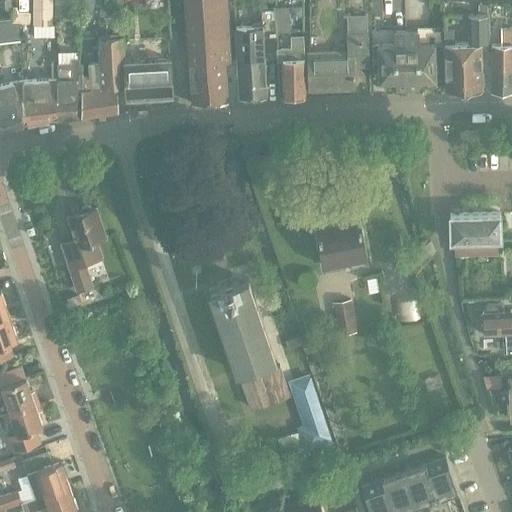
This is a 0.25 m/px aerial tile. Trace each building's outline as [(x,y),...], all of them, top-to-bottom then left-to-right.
[(33,0),(34,16),(52,16),(52,0),(33,0)] [(55,0),(56,20),(70,20),(70,0),(55,0)] [(125,0),(109,0),(110,16),(126,15),(125,0)] [(184,0),(192,103),(223,102),(228,102),(225,63),(232,62),(231,45),(231,41),(230,34),(229,13),(227,0),(184,0)] [(489,43),(489,15),(489,4),(469,3),(468,43),(454,43),(453,30),(444,30),(445,44),(446,91),(483,90),(482,43),(489,43)] [(236,27),(238,59),(265,58),(264,36),(277,36),(276,7),(260,7),(261,25),(236,27)] [(454,7),(444,8),(444,25),(454,25),(454,7)] [(25,10),(13,10),(13,18),(25,18),(25,10)] [(308,54),(310,89),(354,87),(354,65),(369,64),(367,14),(344,15),(344,16),(347,16),(349,52),(308,54)] [(11,20),(0,20),(0,41),(19,39),(17,24),(12,25),(11,20)] [(492,45),(492,91),(511,90),(511,27),(501,28),(501,45),(492,45)] [(406,33),(408,87),(419,87),(419,79),(432,79),(435,79),(434,45),(434,44),(434,30),(433,30),(433,32),(407,33),(406,33)] [(397,88),(408,87),(406,33),(405,33),(380,33),(380,31),(379,31),(379,46),(372,46),(373,69),(380,69),(380,80),(383,80),(397,80),(397,88)] [(82,78),(81,114),(81,116),(119,111),(118,85),(127,84),(128,93),(127,93),(128,96),(131,96),(130,96),(145,95),(155,95),(155,94),(170,93),(170,94),(173,93),(172,90),(170,59),(125,62),(123,35),(99,38),(101,62),(89,63),(90,78),(82,78)] [(304,48),(298,48),(278,49),(278,60),(282,60),(284,96),(284,97),(306,96),(304,58),(304,48)] [(58,80),(58,118),(77,116),(77,114),(81,114),(82,78),(82,64),(79,64),(79,59),(78,59),(78,52),(58,52),(58,63),(58,80)] [(265,58),(238,59),(240,99),(267,97),(265,58)] [(20,81),(18,81),(22,100),(23,100),(25,110),(22,111),(25,124),(42,121),(58,118),(58,80),(20,81)] [(22,100),(18,81),(15,82),(0,85),(0,128),(25,124),(22,111),(25,110),(23,100),(22,100)] [(81,211),(69,215),(77,238),(62,243),(77,290),(93,285),(85,263),(103,257),(97,239),(106,237),(96,206),(93,207),(92,207),(89,205),(82,207),(81,211)] [(452,214),(450,214),(451,240),(455,240),(455,254),(497,253),(497,239),(501,239),(500,213),(498,213),(452,214)] [(317,225),(324,265),(367,257),(359,217),(317,225)] [(377,278),(367,279),(369,293),(380,291),(377,278)] [(238,281),(223,286),(219,288),(220,290),(210,293),(213,301),(238,372),(243,370),(274,359),(276,359),(251,288),(252,288),(249,280),(239,283),(238,281)] [(0,318),(9,315),(1,290),(0,290),(0,318)] [(79,295),(68,299),(70,307),(82,303),(79,295)] [(351,299),(334,302),(340,334),(356,331),(351,299)] [(481,315),(479,317),(479,324),(481,326),(483,326),(484,333),(506,332),(507,353),(511,352),(511,310),(502,311),(501,303),(487,303),(488,311),(482,312),(483,315),(481,315)] [(9,315),(0,318),(0,358),(12,354),(8,343),(18,340),(9,315)] [(287,341),(286,341),(289,350),(302,345),(300,336),(292,339),(287,341)] [(277,367),(274,359),(243,370),(245,377),(241,378),(251,407),(290,394),(280,366),(277,367)] [(500,375),(483,376),(485,380),(487,388),(500,387),(500,375)] [(0,413),(10,410),(35,402),(26,377),(1,386),(6,399),(0,401),(0,413)] [(309,377),(293,383),(308,427),(303,429),(308,445),(330,438),(309,377)] [(35,402),(10,410),(18,435),(11,437),(15,449),(38,441),(34,430),(43,426),(35,402)] [(297,433),(280,438),(287,460),(304,455),(297,433)] [(70,486),(61,461),(52,464),(48,452),(23,460),(36,498),(45,494),(70,486)] [(446,457),(424,464),(440,511),(451,511),(446,496),(458,492),(446,457)] [(12,458),(0,461),(0,470),(15,465),(12,458)] [(440,511),(424,464),(404,472),(416,507),(427,503),(430,511),(440,511)] [(404,472),(384,479),(395,511),(405,511),(405,510),(416,507),(404,472)] [(395,511),(384,479),(362,486),(371,511),(395,511)] [(36,498),(21,503),(24,511),(31,511),(49,506),(51,511),(73,511),(78,510),(70,486),(45,494),(36,498)] [(0,510),(21,503),(17,490),(0,496),(0,510)] [(324,511),(318,493),(264,511),(324,511)]
